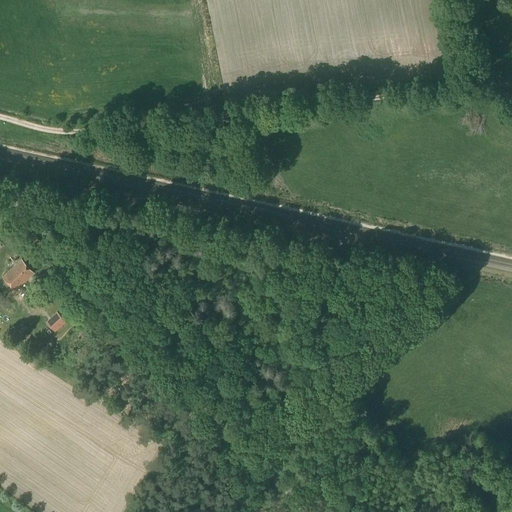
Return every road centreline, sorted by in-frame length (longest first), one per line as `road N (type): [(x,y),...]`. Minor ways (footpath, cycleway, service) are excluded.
road 1 (track): [(491,86),(68,137),(0,119)]
road 2 (unclassified): [(303,511),(0,191)]
